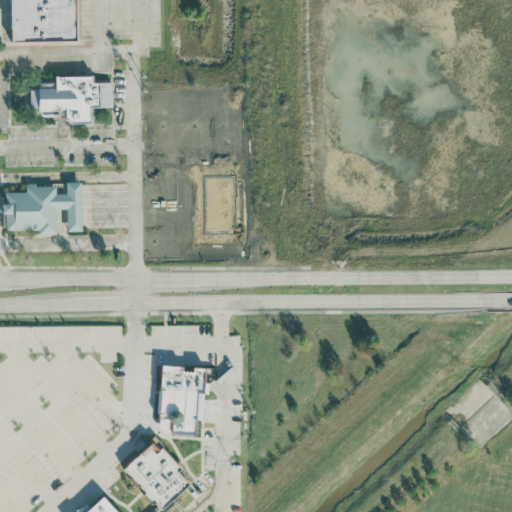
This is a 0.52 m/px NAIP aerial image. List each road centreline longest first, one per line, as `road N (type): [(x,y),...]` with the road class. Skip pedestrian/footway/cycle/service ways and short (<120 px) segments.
road 1 (tertiary): [(0,307),(511,299)]
road 2 (tertiary): [(511,276),(0,279)]
